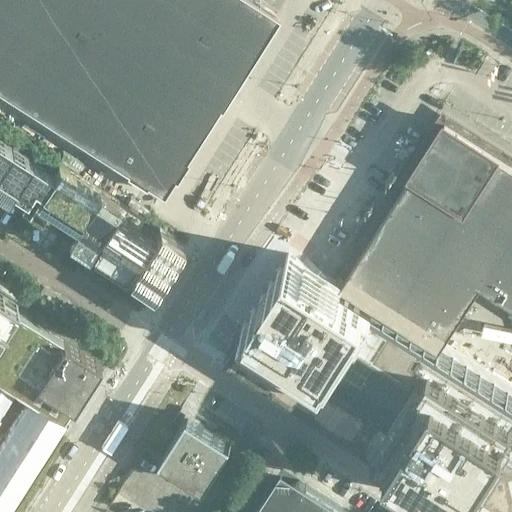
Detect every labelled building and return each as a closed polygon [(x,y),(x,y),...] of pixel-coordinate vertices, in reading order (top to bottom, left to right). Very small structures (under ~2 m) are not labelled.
[(0,0),(0,88),(163,192),(276,16),(251,0),(0,0)] [(480,283),(511,233),(511,164),(445,121),(341,286),(423,338),(434,345),(439,348),(480,283)] [(0,161),(11,145),(0,137),(0,161)] [(0,189),(2,186),(9,190),(6,195),(7,195),(31,158),(11,145),(0,161),(0,189)] [(7,195),(27,208),(51,170),(31,158),(7,195)] [(79,216),(98,187),(57,161),(51,170),(27,208),(26,210),(43,221),(57,200),(79,216)] [(98,231),(118,200),(98,187),(79,216),(74,224),(69,232),(90,245),(94,237),(98,231)] [(154,232),(139,223),(144,216),(118,200),(98,231),(102,233),(90,252),(123,273),(135,255),(138,257),(154,232)] [(127,275),(151,290),(182,241),(159,225),(154,232),(138,257),(127,275)] [(511,303),(511,233),(480,283),(511,303)] [(224,353),(224,354),(225,355),(224,356),(225,356),(226,355),(238,363),(238,364),(239,365),(239,364),(252,372),(251,373),(252,374),(253,373),(266,381),(265,382),(266,382),(267,381),(279,389),(279,390),(280,391),(280,390),(293,398),(292,399),(293,400),(294,399),(307,407),(306,408),(307,408),(308,407),(320,416),(320,417),(321,417),(321,416),(334,424),(333,425),(334,426),(335,425),(348,433),(347,434),(348,435),(348,434),(361,442),(361,443),(362,442),(369,446),(372,449),(372,450),(373,449),(374,450),(377,452),(381,447),(390,453),(387,458),(388,459),(391,461),(392,459),(402,465),(400,467),(405,470),(406,467),(416,473),(414,476),(418,478),(420,476),(429,482),(428,484),(432,487),(433,485),(443,491),(441,493),(445,496),(447,493),(457,500),(455,502),(458,504),(459,503),(462,499),(505,430),(507,428),(511,419),(511,397),(507,395),(508,394),(507,393),(507,394),(494,386),(494,385),(493,386),(480,378),(481,377),(480,376),(479,377),(467,369),(467,368),(466,367),(466,368),(453,360),(453,359),(452,360),(439,351),(440,350),(439,350),(438,351),(432,347),(426,343),(426,342),(425,341),(425,342),(412,334),(413,333),(412,332),(411,334),(398,325),(399,324),(398,324),(397,325),(385,317),(385,316),(384,315),(384,316),(372,309),(372,307),(366,302),(289,253),(289,254),(288,253),(286,256),(288,257),(281,268),(279,267),(278,270),(280,271),(273,282),(271,281),(269,283),(274,287),(267,298),(262,294),(260,297),(262,298),(255,309),(253,308),(252,311),(254,312),(250,317),(247,323),(244,322),(243,324),(244,325),(243,326),(242,325),(241,326),(242,327),(225,354),(224,353)] [(0,322),(12,304),(15,298),(16,297),(0,287),(0,322)] [(72,407),(100,364),(17,311),(0,337),(0,381),(28,399),(63,420),(71,407),(72,407)] [(0,511),(4,511),(63,420),(28,399),(0,442),(0,511)] [(204,485),(232,441),(231,440),(230,442),(214,432),(193,418),(185,420),(182,425),(162,457),(160,456),(160,457),(204,485)] [(349,511),(306,484),(306,485),(282,469),(270,487),(266,494),(266,493),(253,511),(349,511)]
